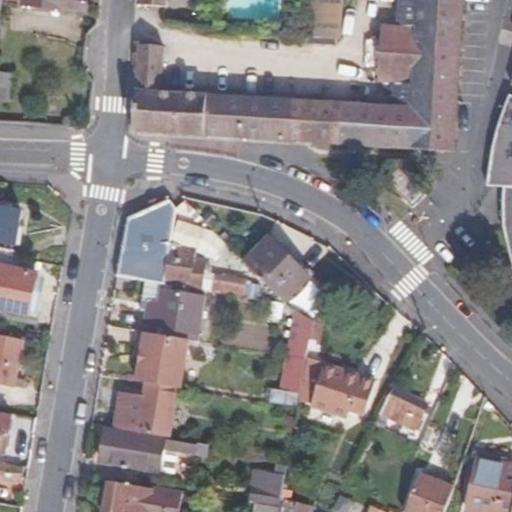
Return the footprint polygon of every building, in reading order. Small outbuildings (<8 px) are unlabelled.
[(23,0),(23,8),(83,11),(83,0),(23,0)] [(130,99),(128,133),(251,140),(446,151),(449,151),(457,0),(411,0),(412,1),(399,0),(394,0),(393,27),(377,26),(374,78),(390,79),(389,105),(155,92),(158,47),(133,46),(130,99)] [(136,0),(136,7),(160,8),(160,0),(136,0)] [(337,0),(301,0),(300,35),(336,37),(337,0)] [(511,79),(510,88),(511,88),(511,100),(507,98),(493,134),(487,162),(486,187),(500,189),(501,221),(504,248),(511,269),(506,272),(511,296),(511,79)] [(171,207),(160,196),(120,218),(116,245),(111,276),(139,280),(159,283),(160,278),(189,281),(190,264),(175,263),(176,250),(165,248),(171,207)] [(0,241),(10,243),(14,225),(16,210),(0,207),(0,241)] [(268,240),(242,263),(276,302),(302,279),(282,255),(268,240)] [(0,254),(8,256),(10,243),(0,241),(0,254)] [(29,289),(34,261),(8,256),(0,254),(0,309),(32,315),(35,299),(37,290),(29,289)] [(209,289),(238,294),(239,283),(211,278),(209,289)] [(165,284),(159,283),(139,280),(138,289),(137,297),(143,297),(142,306),(139,330),(182,337),(193,338),(199,294),(165,288),(165,284)] [(304,330),(305,322),(287,319),(285,327),(304,330)] [(312,367),(318,326),(305,322),(304,330),(301,344),(299,357),(299,365),(312,367)] [(301,344),(304,330),(285,327),(283,340),(301,344)] [(139,330),(133,329),(132,340),(130,346),(136,347),(134,357),(130,380),(139,381),(174,387),(182,337),(139,330)] [(11,364),(15,341),(0,338),(0,383),(7,385),(11,364)] [(284,354),(299,357),(301,344),(283,340),(281,354),(284,354)] [(296,377),(299,365),(299,357),(284,354),(280,374),(296,377)] [(349,401),(353,374),(312,367),(299,365),(296,377),(293,393),(303,395),(302,399),(348,406),(349,401)] [(278,390),(293,393),(296,377),(280,374),(278,390)] [(377,410),(390,385),(373,380),(353,374),(349,401),(377,410)] [(108,426),(166,436),(174,387),(139,381),(137,395),(113,392),(111,405),(108,426)] [(396,386),(391,383),(390,385),(377,410),(383,412),(396,386)] [(408,391),(396,386),(383,412),(410,424),(421,398),(408,391)] [(291,407),(293,393),(278,390),(264,387),(261,402),(291,407)] [(95,462),(169,474),(173,452),(191,455),(193,446),(100,431),(97,447),(95,462)] [(511,459),(494,456),(471,451),(459,508),(474,511),(510,511),(511,503),(511,459)] [(246,501),(276,505),(277,499),(281,479),(250,473),(246,501)] [(415,473),(401,511),(440,511),(450,486),(434,480),(415,473)] [(172,511),(176,493),(144,488),(144,490),(102,484),(100,498),(97,511),(172,511)] [(311,511),(312,509),(277,499),(276,505),(276,507),(274,511),(311,511)]
